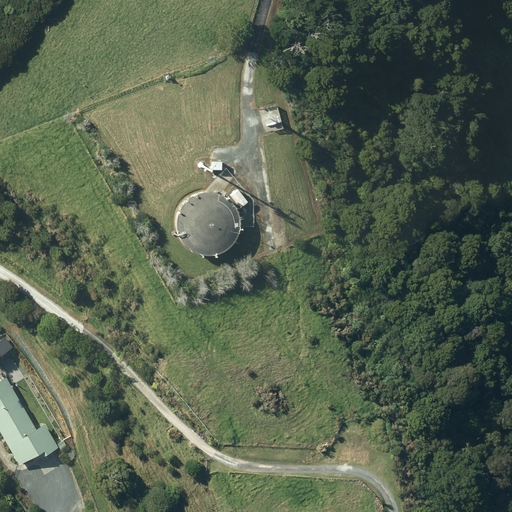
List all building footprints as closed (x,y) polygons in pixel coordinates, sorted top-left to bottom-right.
[(285,129),(278,105),(260,109),(266,134),(285,129)] [(211,169),(222,169),(222,161),(211,161),(211,169)] [(248,202),(238,189),(231,195),(240,207),(248,202)] [(191,246),(200,250),(210,252),(220,250),(229,244),(235,236),(239,227),(239,217),(235,207),(229,199),(220,194),(211,192),(201,193),(193,197),(186,204),(181,212),(179,221),(180,231),(185,239),(191,246)] [(6,377),(0,380),(0,431),(19,464),(32,457),(35,461),(59,447),(61,450),(67,447),(64,441),(57,445),(44,423),(36,428),(24,407),(22,408),(17,400),(19,399),(6,377)]
